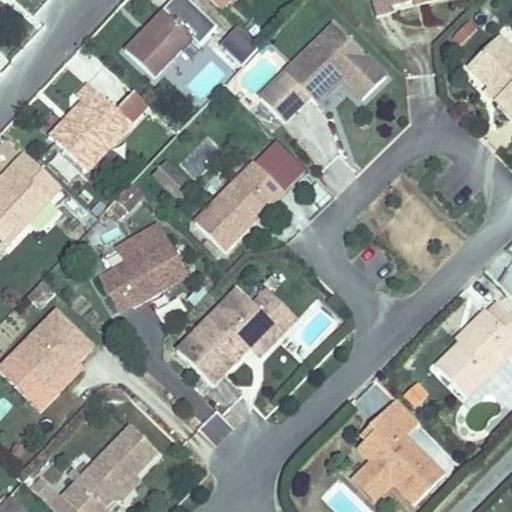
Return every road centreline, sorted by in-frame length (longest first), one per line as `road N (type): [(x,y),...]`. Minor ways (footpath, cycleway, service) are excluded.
road 1 (residential): [(328,260),(323,237),(332,217),(411,141),(464,146),(503,188),(507,210),(495,234),(368,354)]
road 2 (residential): [(368,354),(234,495)]
road 3 (residential): [(0,107),(100,0)]
